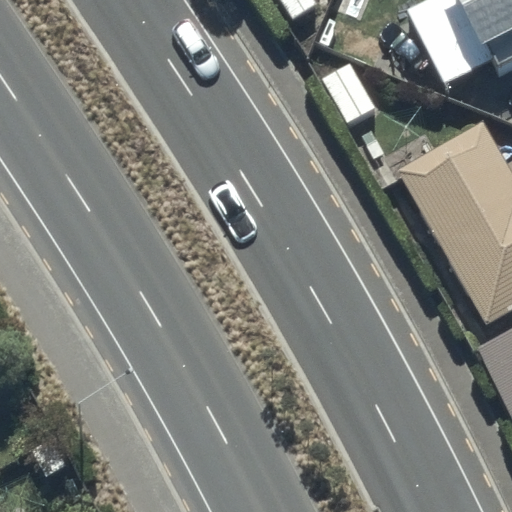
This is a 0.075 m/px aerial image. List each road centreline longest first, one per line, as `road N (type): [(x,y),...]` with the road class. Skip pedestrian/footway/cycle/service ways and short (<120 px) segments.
road 1 (trunk): [(130,0),(355,357),(431,511)]
road 2 (trunk): [(260,511),(216,420),(89,203),(0,73)]
